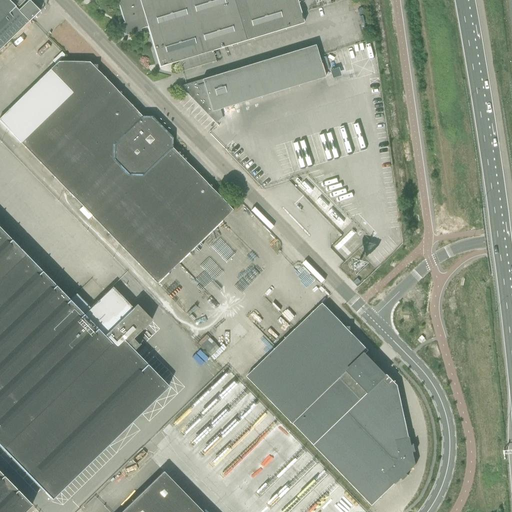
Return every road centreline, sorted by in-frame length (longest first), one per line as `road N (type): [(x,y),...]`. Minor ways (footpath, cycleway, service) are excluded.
road 1 (tertiary): [(62,0),(371,319)]
road 2 (unknown): [(60,511),(193,393),(195,371),(176,342),(101,260)]
road 3 (trunk): [(462,0),(511,329)]
road 4 (tertiary): [(427,511),(450,449),(445,411),(421,370),(371,319)]
road 5 (unclassified): [(483,242),(431,262),(371,319)]
